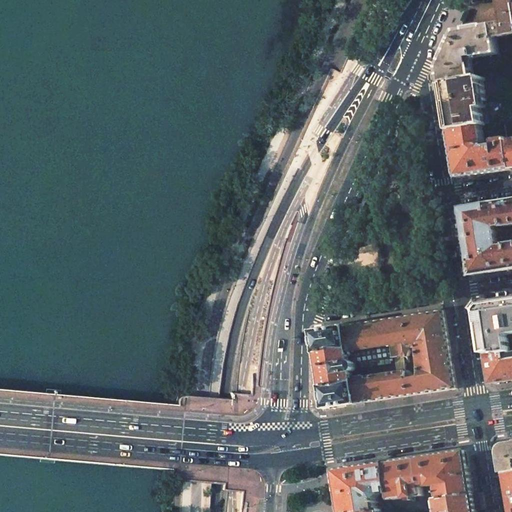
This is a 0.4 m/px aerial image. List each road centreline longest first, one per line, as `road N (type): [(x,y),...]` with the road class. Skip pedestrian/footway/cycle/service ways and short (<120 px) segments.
road 1 (primary): [(369,81),(313,153),(239,313),(215,511)]
road 2 (primary): [(369,81),(293,277),(278,408),(247,438)]
road 3 (primary): [(302,315),(314,265),(401,70),(406,37)]
road 4 (primary): [(0,435),(278,458)]
road 5 (primary): [(247,438),(0,417)]
road 6 (primary): [(278,458),(479,427)]
road 7 (primary): [(476,407),(296,435)]
road 8 (unclassified): [(406,37),(424,73),(441,193)]
road 9 (unclassified): [(302,315),(457,292)]
road 10 (primary): [(296,435),(302,315)]
